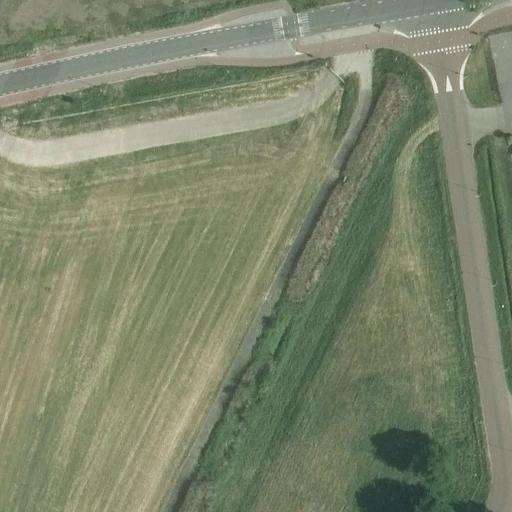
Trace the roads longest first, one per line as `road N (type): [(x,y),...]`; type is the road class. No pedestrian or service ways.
road 1 (unclassified): [(438,2),(506,458),(498,511)]
road 2 (tertiary): [(0,91),(438,2)]
